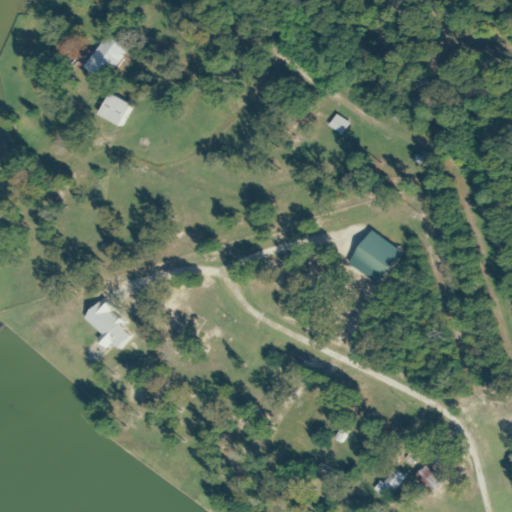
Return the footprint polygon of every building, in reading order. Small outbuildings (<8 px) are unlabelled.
[(82,65),(101,81),(124,53),(105,38),(82,65)] [(220,67),(220,58),(189,58),(189,68),(220,67)] [(118,127),(130,106),(108,93),(96,114),(118,127)] [(351,124),(337,114),(328,126),(342,136),(351,124)] [(78,209),(96,209),(96,174),(78,174),(78,209)] [(439,485),(427,467),(416,474),(429,492),(439,485)] [(405,478),(392,468),(374,491),(387,501),(405,478)]
